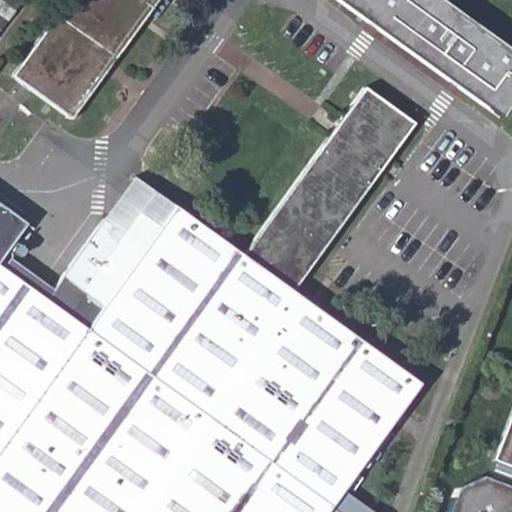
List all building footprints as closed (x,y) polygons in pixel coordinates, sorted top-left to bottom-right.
[(0,0),(0,15),(8,22),(23,1),(22,0),(0,0)] [(67,0),(13,75),(71,119),(158,0),(67,0)] [(337,0),(497,121),(511,102),(511,59),(432,0),(337,0)] [(0,15),(0,32),(8,22),(0,15)] [(0,511),(370,511),(343,490),(418,386),(294,292),(412,128),(365,91),(243,256),(175,208),(143,251),(104,225),(45,303),(0,269),(0,263),(25,227),(0,208),(0,511)] [(511,511),(511,416),(489,477),(463,493),(454,511),(511,511)]
